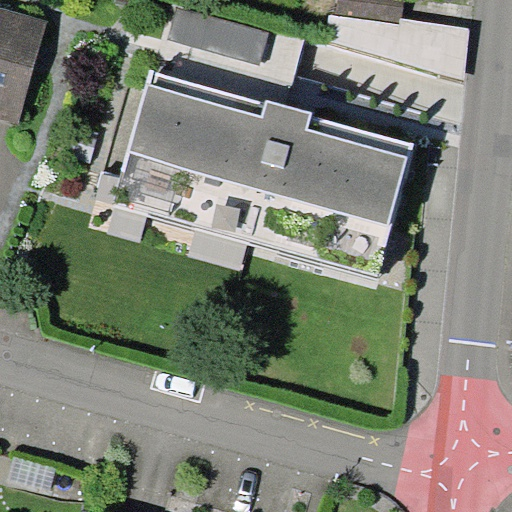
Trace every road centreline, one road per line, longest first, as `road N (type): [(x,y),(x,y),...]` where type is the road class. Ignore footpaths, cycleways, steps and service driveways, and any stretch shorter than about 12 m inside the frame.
road 1 (residential): [(0,361),(461,494)]
road 2 (residential): [(511,21),(461,494)]
